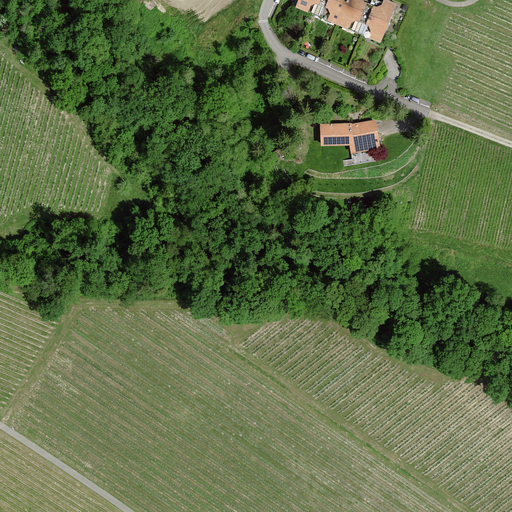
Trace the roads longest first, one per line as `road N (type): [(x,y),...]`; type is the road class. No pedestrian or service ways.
road 1 (track): [(469,511),(239,350),(224,320),(206,307),(78,307),(4,427)]
road 2 (residential): [(270,0),(263,20),(278,50),(428,113)]
road 3 (track): [(0,424),(129,511)]
